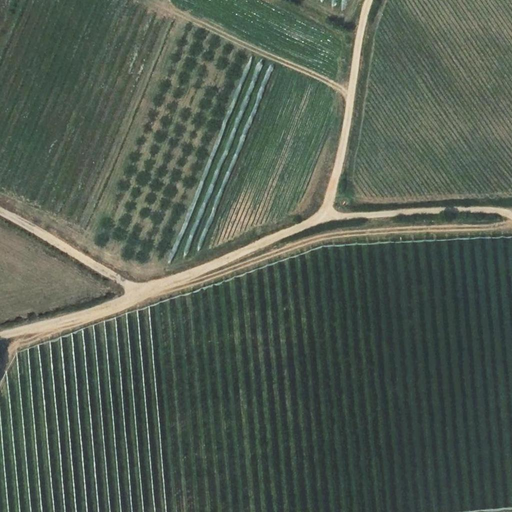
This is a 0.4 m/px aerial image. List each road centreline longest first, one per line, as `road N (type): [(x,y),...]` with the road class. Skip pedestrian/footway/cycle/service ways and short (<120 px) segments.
road 1 (track): [(328,214),(368,0)]
road 2 (track): [(142,294),(328,214)]
road 3 (track): [(328,214),(508,212)]
road 4 (track): [(0,213),(142,294)]
road 5 (track): [(0,335),(142,294)]
